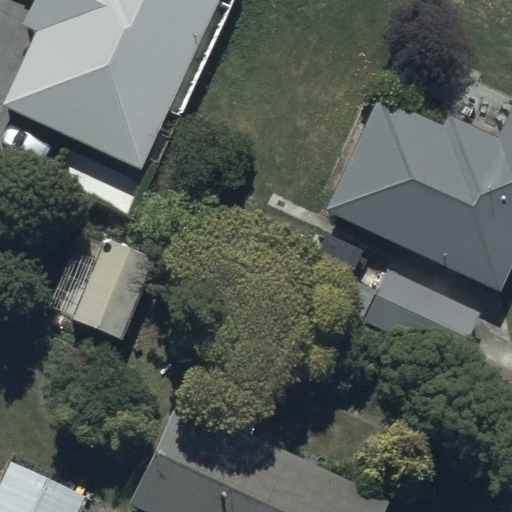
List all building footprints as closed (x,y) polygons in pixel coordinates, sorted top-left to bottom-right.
[(218,0),(34,0),(24,23),(39,30),(5,103),(141,166),(218,0)] [(370,96),(316,214),(494,295),(511,255),(511,102),(493,143),(442,120),(439,128),(370,96)] [(382,272),(358,324),(460,371),(484,319),(382,272)] [(172,405),(124,508),(132,511),(378,511),(383,503),(172,405)] [(4,464),(0,472),(0,511),(76,511),(81,501),(4,464)]
